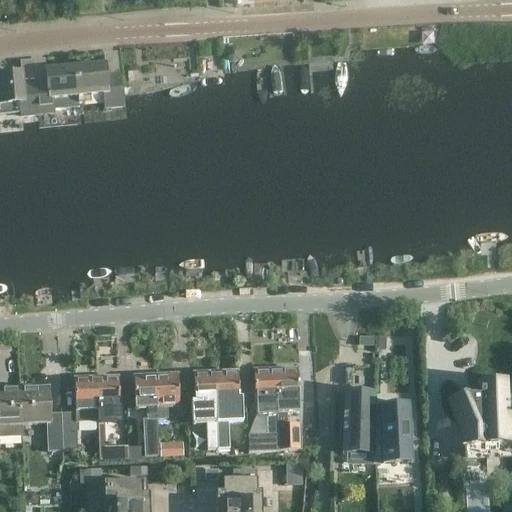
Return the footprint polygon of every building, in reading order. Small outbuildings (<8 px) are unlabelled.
[(237,62),(241,57),(240,52),(235,48),(230,49),(226,53),(227,59),(231,62),(237,62)] [(75,70),(78,106),(81,106),(80,100),(103,98),(104,111),(121,109),(118,78),(105,79),(104,67),(75,70)] [(75,106),(78,106),(75,70),(45,73),(46,84),(34,85),(37,117),(53,115),(52,102),(74,100),(75,106)] [(0,120),(20,118),(37,117),(34,85),(22,86),(21,75),(0,76),(0,120)] [(298,370),(275,371),(277,415),(288,415),(300,415),(299,404),(298,370)] [(266,437),(248,437),(248,455),(278,453),(276,417),(276,415),(277,415),(275,371),(253,372),(254,406),(255,417),(266,417),(266,437)] [(237,373),(215,374),(217,418),(218,446),(218,451),(230,450),(228,423),(242,422),(242,407),(239,407),(237,373)] [(194,402),(191,402),(192,425),(206,425),(207,451),(218,451),(218,446),(217,418),(215,374),(193,375),(194,402)] [(178,375),(155,377),(157,421),(167,420),(167,410),(179,409),(178,375)] [(143,448),(129,449),(129,462),(144,462),(144,459),(158,458),(156,421),(157,421),(155,377),(133,378),(134,411),(146,411),(147,421),(142,421),(143,448)] [(118,378),(96,379),(97,424),(98,451),(99,464),(129,462),(129,449),(128,446),(121,447),(121,449),(106,449),(105,423),(118,422),(118,424),(121,424),(120,408),(119,408),(118,378)] [(75,416),(61,417),(63,453),(78,452),(77,434),(79,434),(78,425),(97,424),(96,379),(73,380),(75,416)] [(462,398),(448,404),(456,424),(460,434),(462,460),(462,461),(463,461),(511,459),(511,416),(507,417),(506,385),(478,386),(475,386),(476,397),(475,397),(473,392),(472,392),(474,397),(463,401),(462,398)] [(48,389),(20,390),(21,428),(46,427),(47,454),(63,453),(61,417),(49,417),(48,389)] [(0,439),(22,439),(21,428),(20,390),(0,390),(0,439)] [(343,393),(341,453),(372,454),(373,416),(374,416),(374,394),(343,393)] [(373,416),(372,454),(372,465),(411,463),(408,407),(378,409),(379,415),(374,416),(373,416)] [(295,424),(277,425),(279,453),(296,452),(295,424)] [(183,444),(159,445),(159,459),(183,458),(183,444)] [(79,486),(100,485),(100,471),(87,471),(79,473),(79,486)] [(218,511),(261,511),(261,492),(256,492),(256,480),(254,480),(254,474),(231,475),(231,481),(217,481),(218,511)] [(104,495),(103,511),(146,511),(146,482),(108,483),(108,495),(104,495)] [(32,493),(26,494),(26,505),(38,504),(38,498),(32,493)]
